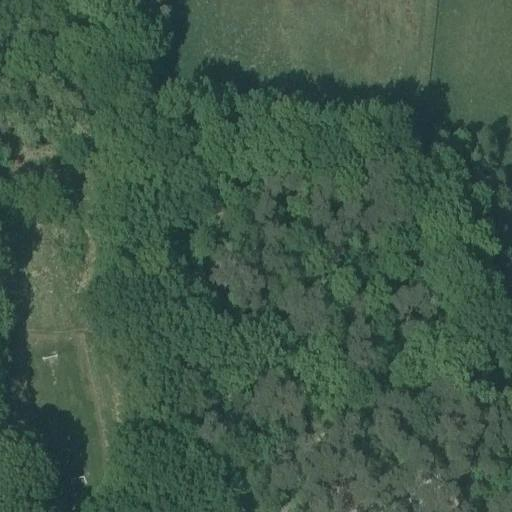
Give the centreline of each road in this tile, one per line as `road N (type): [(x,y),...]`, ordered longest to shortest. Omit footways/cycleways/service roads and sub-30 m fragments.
road 1 (track): [(485,439),(469,341),(431,208),(175,175)]
road 2 (track): [(175,175),(463,435)]
road 3 (track): [(215,511),(307,453),(379,427),(463,435)]
